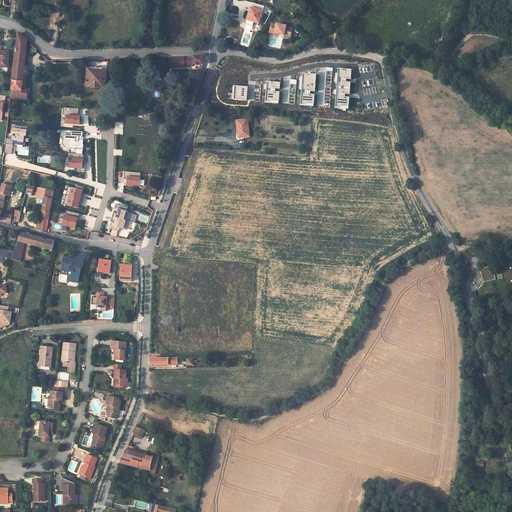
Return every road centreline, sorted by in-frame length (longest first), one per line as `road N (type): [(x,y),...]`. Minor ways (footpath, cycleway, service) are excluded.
road 1 (unclassified): [(214,47),(271,59),(320,50),(382,58),(415,180),(454,246),(511,466)]
road 2 (residential): [(0,22),(59,54),(214,47)]
road 3 (unclassified): [(214,47),(148,253)]
road 4 (residential): [(91,326),(81,406),(62,457),(50,467),(0,471)]
road 5 (unclassified): [(146,326),(143,392),(98,511)]
road 6 (residential): [(0,224),(148,253)]
